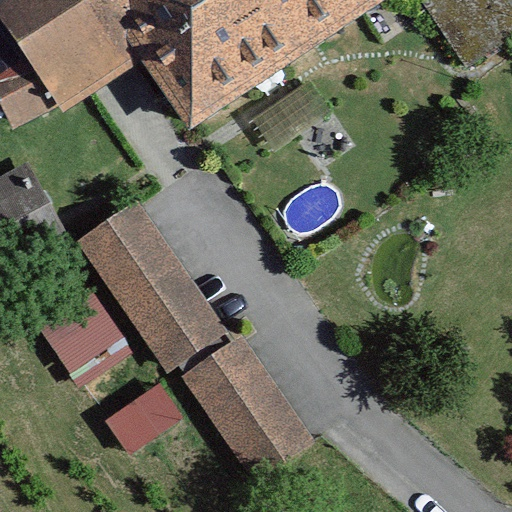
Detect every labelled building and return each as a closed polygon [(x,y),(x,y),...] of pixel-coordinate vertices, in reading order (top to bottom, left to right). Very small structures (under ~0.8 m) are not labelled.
[(0,0),(0,20),(60,110),(140,57),(189,131),(386,0),(0,0)] [(430,0),(464,63),(511,37),(511,30),(496,0),(430,0)] [(31,168),(0,184),(0,237),(23,281),(76,252),(31,168)] [(152,214),(93,253),(176,379),(236,340),(152,214)] [(85,275),(32,311),(72,370),(126,334),(85,275)] [(320,442),(249,346),(189,390),(260,486),(320,442)] [(164,384),(111,420),(133,452),(186,416),(164,384)]
